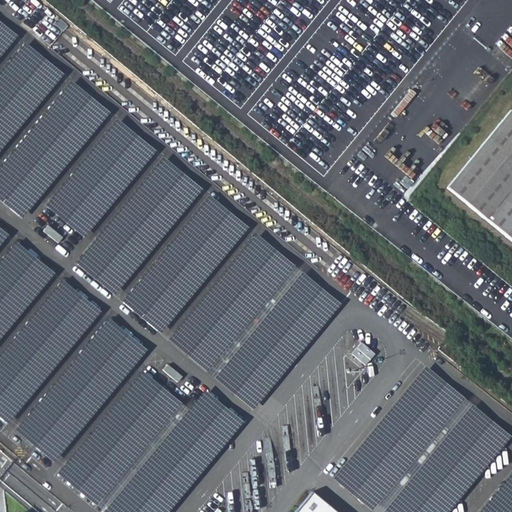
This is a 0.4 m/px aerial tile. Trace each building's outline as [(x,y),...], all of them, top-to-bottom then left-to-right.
[(122,0),(135,10),(197,63),(338,174),(344,167),(455,35),(413,0),(122,0)] [(511,120),(447,197),(511,252),(511,120)] [(362,341),(353,352),(366,364),(375,352),(362,341)] [(423,364),(333,480),(374,511),(448,511),(510,431),(423,364)] [(511,511),(511,468),(477,511),(511,511)] [(335,511),(314,494),(298,511),(335,511)]
